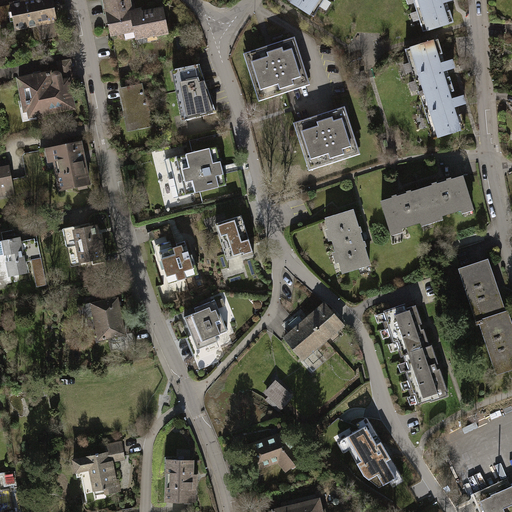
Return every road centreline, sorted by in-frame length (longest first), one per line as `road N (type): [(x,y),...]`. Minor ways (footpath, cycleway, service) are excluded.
road 1 (residential): [(218,41),(284,248),(361,326),(386,415),(449,511)]
road 2 (residential): [(82,0),(141,272),(191,398)]
road 3 (residential): [(511,250),(488,154),(474,0)]
road 4 (residential): [(191,398),(151,441),(145,511)]
road 5 (residential): [(191,398),(231,511)]
